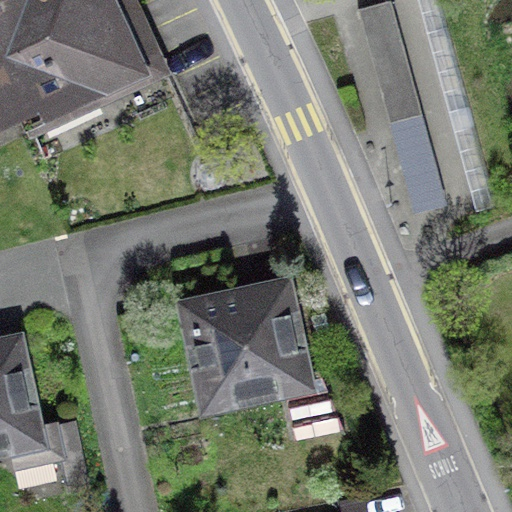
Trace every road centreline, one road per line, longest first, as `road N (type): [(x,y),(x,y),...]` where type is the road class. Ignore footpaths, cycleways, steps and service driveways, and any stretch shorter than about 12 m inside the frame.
road 1 (residential): [(121,511),(83,322),(102,273),(139,235),(318,187)]
road 2 (residential): [(456,511),(318,187)]
road 3 (residential): [(318,187),(233,0)]
